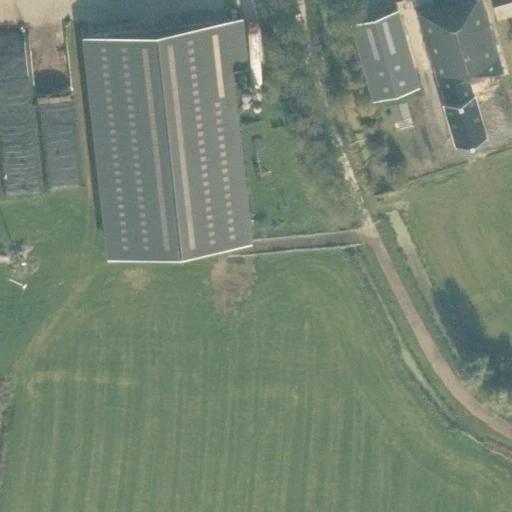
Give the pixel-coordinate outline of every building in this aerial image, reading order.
[(417,10),(431,58),(439,87),(441,87),(453,129),(481,120),(472,88),(487,84),(489,79),(488,73),(502,70),(482,0),(444,0),(446,2),(417,10)] [(511,0),(492,0),(498,18),(511,14),(511,0)] [(346,16),(365,82),(412,68),(393,3),(346,16)] [(246,67),(240,18),(85,35),(110,258),(247,242),(227,69),(246,67)] [(407,101),(390,105),(394,121),(411,117),(407,101)] [(51,188),(86,184),(77,116),(43,121),(51,188)]
